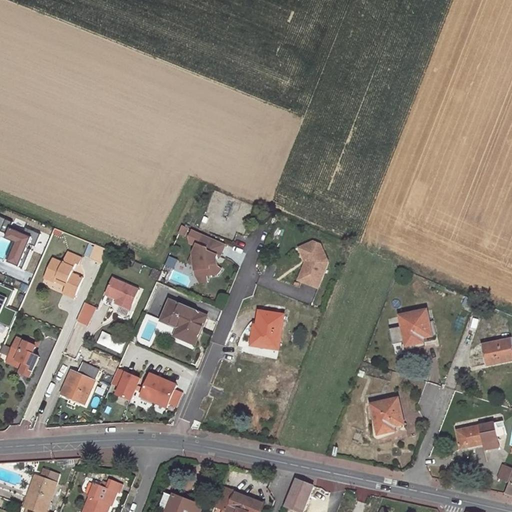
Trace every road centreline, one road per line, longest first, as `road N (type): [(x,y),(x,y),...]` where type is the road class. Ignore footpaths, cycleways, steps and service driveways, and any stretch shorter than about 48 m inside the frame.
road 1 (tertiary): [(456,499),(176,441)]
road 2 (residential): [(254,246),(176,441)]
road 3 (tertiary): [(163,440),(0,447)]
